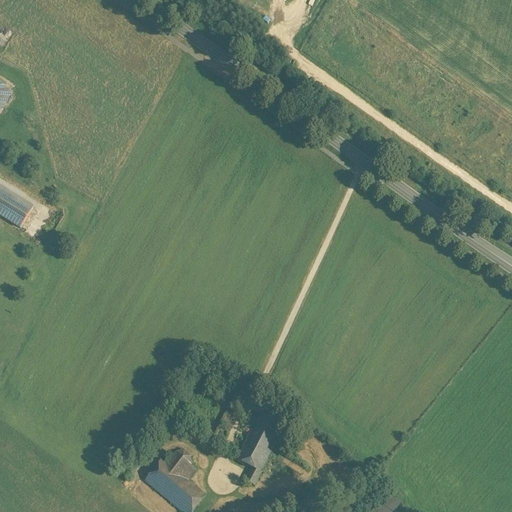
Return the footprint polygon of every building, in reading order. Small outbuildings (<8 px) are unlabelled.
[(0,87),(0,112),(11,94),(0,87)] [(33,208),(0,187),(0,216),(20,229),(33,208)] [(283,429),(260,416),(246,441),(270,454),(283,429)] [(270,454),(246,441),(236,461),(251,469),(260,473),(270,454)] [(184,452),(176,453),(167,464),(182,476),(191,466),(191,458),(184,452)] [(167,464),(162,460),(145,481),(180,511),(192,511),(205,495),(187,480),(182,476),(167,464)] [(191,466),(182,476),(187,480),(196,470),(191,466)] [(260,473),(251,469),(244,482),(254,487),(261,474),(260,473)] [(386,493),(371,511),(394,511),(401,504),(386,493)]
